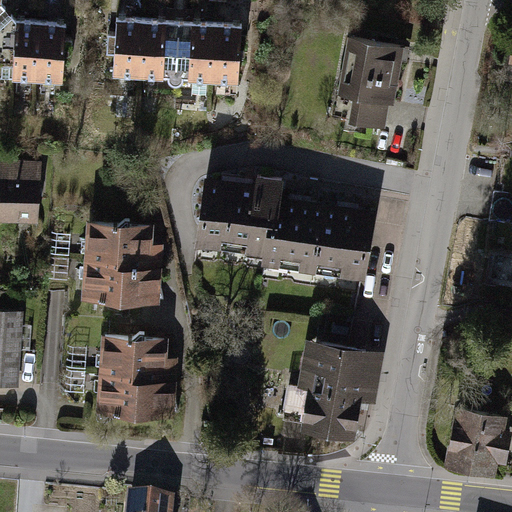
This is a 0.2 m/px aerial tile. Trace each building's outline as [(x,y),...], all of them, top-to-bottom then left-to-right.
[(0,46),(15,47),(16,18),(12,15),(0,24),(0,46)] [(142,16),(117,15),(116,33),(108,33),(108,43),(141,45),(142,16)] [(167,18),(142,16),(141,45),(165,46),(167,18)] [(36,19),(16,18),(15,47),(34,49),(36,19)] [(192,19),(167,18),(165,46),(163,73),(168,73),(170,80),(176,81),(182,79),(183,74),(189,74),(191,48),(192,19)] [(66,21),(36,19),(34,49),(72,50),(72,40),(65,40),(66,21)] [(217,21),(192,19),(191,48),(215,49),(217,21)] [(242,23),(217,21),(215,49),(214,78),(239,79),(242,23)] [(356,93),(351,120),(381,125),(386,98),(391,99),(401,45),(351,36),(342,90),(356,93)] [(141,45),(108,43),(107,53),(114,53),(113,72),(139,73),(141,45)] [(165,46),(141,45),(139,73),(163,75),(165,46)] [(0,74),(13,75),(15,47),(0,46),(0,74)] [(34,49),(15,47),(13,75),(32,76),(34,49)] [(215,49),(191,48),(189,74),(189,77),(214,78),(215,49)] [(72,50),(34,49),(32,76),(63,78),(64,60),(71,60),(72,50)] [(12,177),(0,176),(0,215),(37,218),(40,163),(13,161),(12,177)] [(280,177),(258,174),(257,186),(247,245),(267,248),(265,257),(267,257),(280,177)] [(282,178),(280,177),(267,257),(293,261),(303,202),(279,198),(282,178)] [(223,242),(232,182),(207,179),(198,238),(223,242)] [(247,245),(257,186),(232,182),(223,242),(247,245)] [(326,205),(303,202),(293,261),(317,265),(326,205)] [(350,209),(326,205),(317,265),(340,269),(350,209)] [(373,213),(350,209),(340,269),(363,272),(373,213)] [(118,223),(91,221),(86,292),(164,296),(159,274),(158,274),(159,257),(156,254),(148,254),(150,225),(130,223),(130,216),(125,216),(118,223)] [(20,311),(0,309),(0,381),(15,383),(20,311)] [(133,336),(105,334),(101,404),(178,410),(174,387),(172,387),(173,370),(170,367),(162,367),(164,338),(144,337),(144,329),(139,329),(133,336)] [(366,350),(321,341),(312,387),(291,383),(286,412),(307,416),(306,420),(351,428),(366,350)] [(503,414),(460,406),(450,459),(493,467),(496,454),(503,455),(508,430),(501,429),(503,414)] [(168,511),(170,503),(132,499),(130,511),(168,511)]
